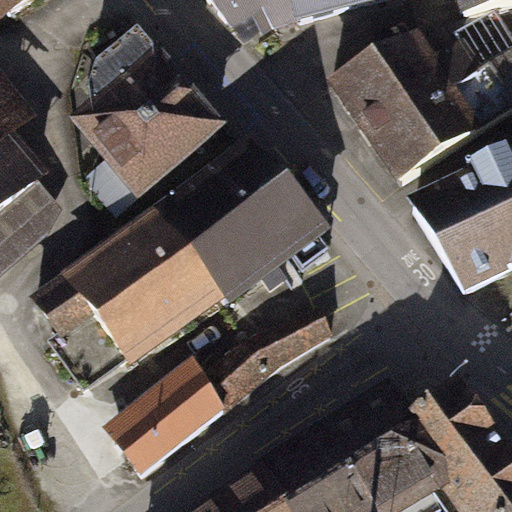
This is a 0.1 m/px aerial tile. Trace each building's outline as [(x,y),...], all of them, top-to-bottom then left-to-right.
[(0,0),(13,18),(39,0),(0,0)] [(276,32),(302,26),(293,0),(208,0),(210,3),(230,26),(257,8),(276,32)] [(293,0),(302,26),(396,0),(293,0)] [(511,0),(462,0),(470,24),(511,10),(511,0)] [(219,133),(140,39),(99,73),(93,95),(96,117),(87,126),(89,136),(142,199),(219,133)] [(417,45),(339,89),(406,188),(511,117),(511,80),(506,85),(496,69),(481,78),(464,51),(434,69),(417,45)] [(0,155),(10,147),(0,135),(0,155)] [(39,182),(10,147),(0,155),(0,222),(39,190),(39,182)] [(229,308),(326,235),(252,152),(166,219),(223,300),(229,308)] [(478,187),(418,216),(468,298),(511,277),(511,166),(508,159),(473,176),(478,187)] [(223,300),(166,219),(39,308),(65,344),(57,350),(90,395),(223,300)] [(206,383),(209,388),(210,386),(228,415),(279,375),(335,341),(319,315),(231,359),(206,383)] [(129,451),(126,455),(146,480),(228,415),(210,386),(209,388),(149,435),(143,427),(122,444),(129,451)] [(410,511),(450,489),(466,511),(511,511),(511,466),(458,394),(414,427),(411,430),(416,439),(353,474),(376,511),(410,511)] [(411,430),(414,427),(400,402),(395,396),(265,477),(286,511),(376,511),(353,474),(416,439),(411,430)] [(286,511),(265,477),(218,511),(286,511)]
